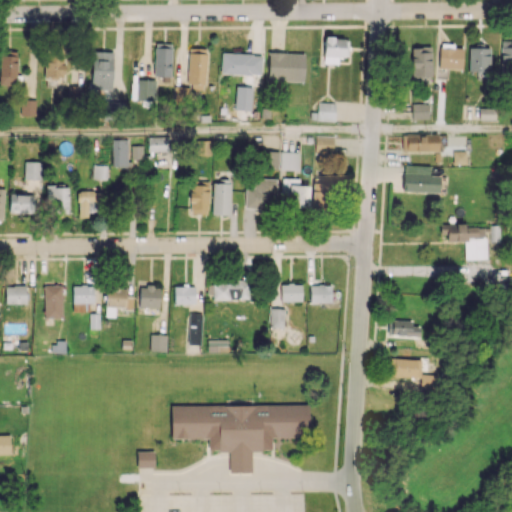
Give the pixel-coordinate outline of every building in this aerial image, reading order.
[(323,63),(338,64),(338,57),(347,57),(348,38),(324,37),(323,63)] [(511,40),(500,40),(500,68),(511,68),(511,40)] [(153,75),(170,76),(172,43),(155,43),(153,75)] [(461,69),(463,46),(439,45),(438,68),(461,69)] [(431,77),(430,46),(410,47),(411,77),(431,77)] [(204,90),(206,48),(189,47),(187,89),(204,90)] [(468,71),(489,71),(489,47),(469,47),(468,71)] [(0,84),(16,85),(17,50),(0,49),(0,84)] [(111,90),(112,51),(91,50),(90,89),(111,90)] [(45,79),(63,79),(64,52),(45,52),(45,79)] [(267,80),(303,81),(303,53),(267,52),(267,80)] [(260,75),(261,54),(221,53),(220,73),(260,75)] [(154,100),(155,79),(136,78),(136,100),(154,100)] [(251,110),(252,86),(235,85),(234,109),(251,110)] [(35,115),(36,99),(20,99),(20,115),(35,115)] [(334,121),(335,102),(317,102),(317,112),(310,112),(310,120),(334,121)] [(412,119),(428,119),(428,103),(411,103),(412,119)] [(495,108),(479,108),(479,119),(494,120),(495,108)] [(402,151),(437,150),(437,134),(401,134),(402,151)] [(333,135),(315,135),(314,153),(332,154),(333,135)] [(147,151),(168,151),(168,136),(147,136),(147,151)] [(127,139),(112,139),(111,166),(127,166),(127,139)] [(210,140),(197,140),(196,155),(210,155),(210,140)] [(142,144),(130,145),(131,159),(142,158),(142,144)] [(262,168),(278,168),(278,151),(262,150),(262,168)] [(298,152),(280,151),(279,169),(298,170),(298,152)] [(23,179),(41,180),(41,161),(24,161),(23,179)] [(106,179),(107,165),(92,164),(92,179),(106,179)] [(439,175),(429,175),(429,165),(403,165),(403,191),(438,192),(439,175)] [(311,211),(327,211),(328,170),(313,169),(311,211)] [(244,207),(273,208),(274,178),(245,178),(244,207)] [(290,184),(290,178),(281,178),(279,208),(307,210),(308,185),(290,184)] [(207,214),(209,181),(190,180),(189,213),(207,214)] [(230,181),(212,181),(211,214),(229,214),(230,181)] [(46,186),(47,213),(69,212),(68,186),(46,186)] [(77,216),(88,217),(88,211),(98,211),(98,201),(104,201),(105,191),(78,190),(77,216)] [(33,193),(9,192),(9,212),(32,212),(33,193)] [(464,241),(464,259),(485,258),(484,224),(439,225),(439,234),(446,233),(446,241),(464,241)] [(247,281),(212,282),(213,299),(248,299),(247,281)] [(280,301),(301,301),(301,284),(280,283),(280,301)] [(44,318),(62,317),(61,284),(43,285),(44,318)] [(5,304),(26,303),(26,285),(4,285),(5,304)] [(92,285),(72,285),(72,311),(84,311),(84,303),(93,303),(92,285)] [(309,302),(330,302),(330,285),(309,285),(309,302)] [(138,306),(159,307),(159,286),(139,286),(138,306)] [(174,303),(194,303),(194,286),(173,286),(174,303)] [(105,287),(104,316),(114,316),(114,308),(132,308),(133,295),(125,294),(126,287),(105,287)] [(269,326),(283,327),(284,308),(270,308),(269,326)] [(187,344),(200,345),(201,313),(188,313),(187,344)] [(419,336),(419,326),(411,326),(411,320),(387,319),(387,335),(419,336)] [(165,351),(166,334),(149,334),(149,351),(165,351)] [(207,352),(228,352),(228,339),(207,339),(207,352)] [(420,359),(389,358),(388,376),(420,377),(420,389),(431,389),(432,375),(420,374),(420,359)] [(170,405),(170,438),(208,438),(208,450),(228,450),(229,472),(251,472),(251,450),(271,450),(271,437),(309,437),(309,404),(170,405)] [(0,453),(9,454),(9,435),(0,434),(0,453)] [(154,467),(154,450),(136,451),(136,467),(154,467)]
